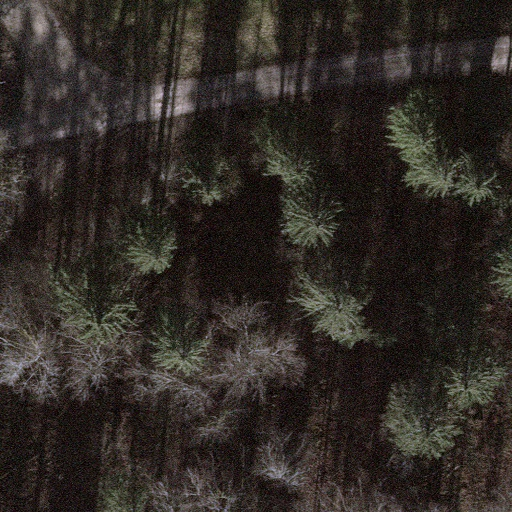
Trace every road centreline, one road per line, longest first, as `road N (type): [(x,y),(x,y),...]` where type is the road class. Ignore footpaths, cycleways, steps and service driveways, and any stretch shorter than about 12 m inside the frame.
road 1 (track): [(511,24),(232,71),(0,134)]
road 2 (track): [(0,207),(232,71)]
